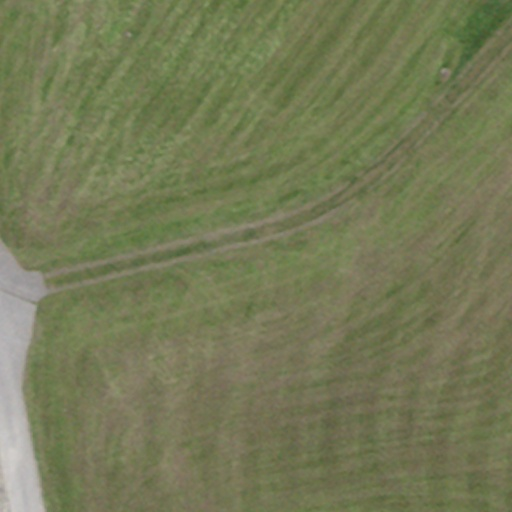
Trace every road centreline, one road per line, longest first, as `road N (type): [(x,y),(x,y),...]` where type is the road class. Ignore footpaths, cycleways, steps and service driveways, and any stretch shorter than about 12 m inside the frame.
road 1 (track): [(0,289),(196,254),(291,225),(389,162),(511,32)]
road 2 (tertiary): [(0,378),(29,511)]
